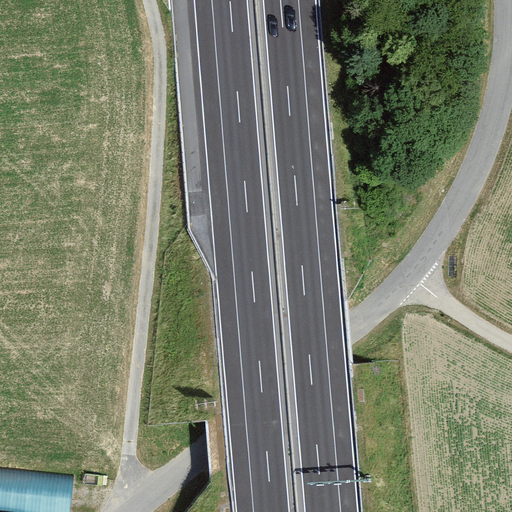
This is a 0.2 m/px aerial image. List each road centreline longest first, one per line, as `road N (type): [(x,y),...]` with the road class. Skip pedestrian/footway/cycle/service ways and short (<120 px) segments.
road 1 (track): [(134,511),(129,454),(160,96),(149,0)]
road 2 (motorway): [(230,0),(272,511)]
road 3 (motorway): [(323,511),(281,0)]
road 4 (unclassified): [(409,275),(135,511)]
road 5 (residential): [(509,0),(504,78),(487,146),(409,275)]
road 6 (track): [(409,275),(511,343)]
